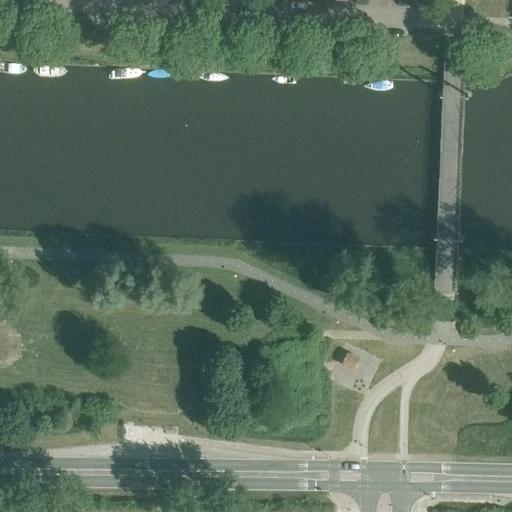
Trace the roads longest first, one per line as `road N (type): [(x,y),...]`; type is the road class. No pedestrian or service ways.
road 1 (secondary): [(0,481),(365,486)]
road 2 (secondary): [(365,468),(0,463)]
road 3 (residential): [(456,17),(230,7)]
road 4 (residential): [(230,7),(48,0)]
